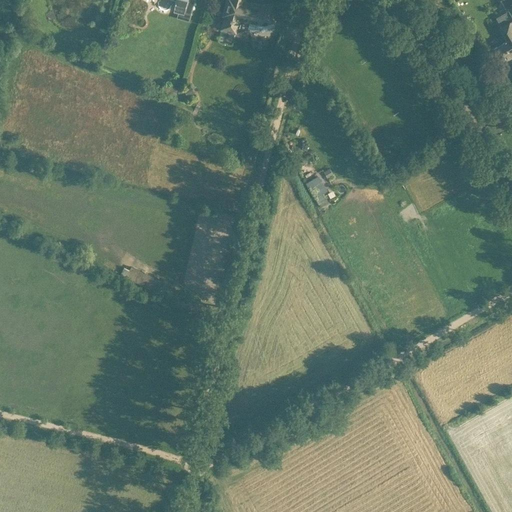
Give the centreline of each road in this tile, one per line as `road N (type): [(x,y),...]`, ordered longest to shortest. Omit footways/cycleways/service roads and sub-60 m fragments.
road 1 (track): [(0,417),(201,468),(511,293)]
road 2 (track): [(178,511),(307,0)]
road 3 (residential): [(387,0),(414,22),(474,112),(511,108)]
